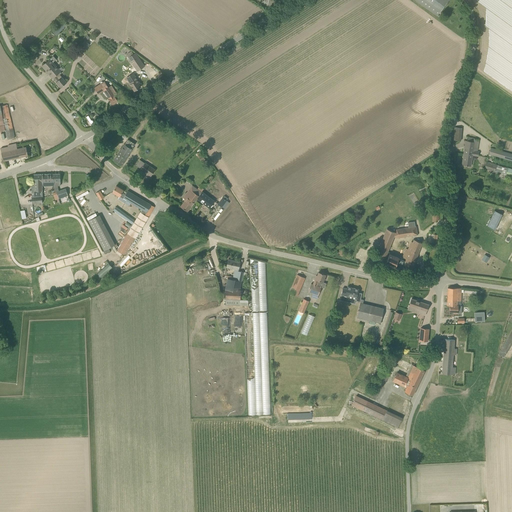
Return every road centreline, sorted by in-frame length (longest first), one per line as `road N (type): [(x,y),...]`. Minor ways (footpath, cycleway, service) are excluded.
road 1 (unclassified): [(437,284),(216,238),(117,173),(84,138)]
road 2 (unclassified): [(445,283),(447,138),(472,51),(465,0)]
road 3 (tertiary): [(84,138),(298,0)]
road 4 (unclassified): [(408,511),(407,419),(432,363),(437,284)]
road 5 (unclassified): [(84,138),(16,61),(0,18)]
